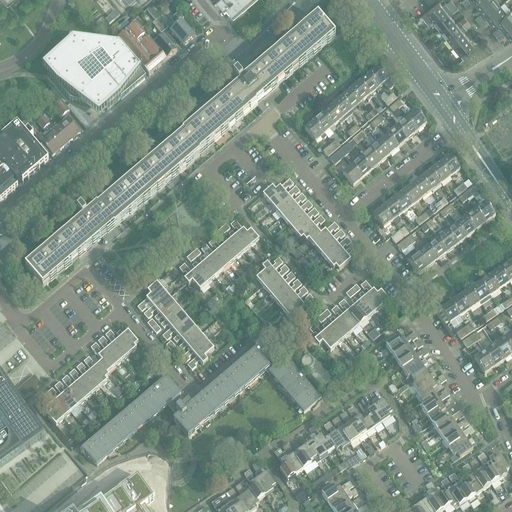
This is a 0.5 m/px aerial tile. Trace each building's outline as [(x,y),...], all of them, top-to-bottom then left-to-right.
[(222,0),(223,1),(222,2),(233,15),(250,0),(222,0)] [(471,0),(478,8),(487,0),(471,0)] [(487,0),(478,8),(485,16),(498,5),(493,0),(487,0)] [(427,25),(431,22),(430,21),(444,10),(438,2),(420,17),(427,25)] [(472,6),(468,2),(463,6),(467,10),(472,6)] [(456,9),(452,4),(447,8),(451,12),(456,9)] [(505,14),(498,5),(485,16),(492,25),(495,22),(505,14)] [(150,8),(146,11),(155,22),(159,19),(150,8)] [(430,21),(431,22),(437,30),(451,19),(444,10),(430,21)] [(116,11),(109,17),(113,22),(120,16),(116,11)] [(495,22),(502,30),(511,22),(511,14),(509,11),(505,14),(495,22)] [(171,20),(176,26),(174,27),(175,28),(170,33),(183,48),(194,38),(180,21),(183,19),(178,14),(171,20)] [(103,18),(96,24),(101,31),(108,25),(105,21),(103,18)] [(161,35),(168,29),(159,19),(155,22),(152,24),(161,35)] [(437,30),(444,38),(458,27),(451,19),(437,30)] [(485,23),(482,19),(477,23),(480,27),(485,23)] [(256,107),(334,39),(318,20),(243,84),(238,78),(234,81),(241,90),(185,138),(185,139),(100,213),(97,210),(86,219),(81,213),(77,216),(82,222),(26,271),(42,291),(113,230),(112,229),(199,155),(198,155),(255,106),(256,107)] [(469,26),(466,21),(461,25),(465,30),(469,26)] [(509,39),(511,36),(511,22),(502,30),(509,39)] [(135,25),(117,41),(148,77),(167,62),(153,46),(148,40),(140,48),(136,44),(145,36),(135,25)] [(444,38),(451,47),(465,35),(458,27),(444,38)] [(491,33),(494,37),(499,33),(496,29),(491,33)] [(502,37),(499,33),(494,37),(497,41),(502,37)] [(472,45),(465,35),(451,47),(458,56),(472,45)] [(163,38),(153,46),(167,62),(176,53),(163,38)] [(73,45),(43,70),(48,76),(70,102),(81,105),(99,120),(107,113),(121,101),(120,100),(145,79),(120,50),(73,45)] [(377,68),(367,77),(378,89),(379,89),(383,85),(389,91),(394,87),(377,68)] [(367,77),(358,85),(369,97),(370,96),(375,92),(377,94),(381,91),(379,89),(378,89),(367,77)] [(368,101),(371,99),(372,98),(370,96),(369,97),(358,85),(350,92),(360,104),(361,104),(367,99),(368,101)] [(350,92),(340,100),(351,112),(352,112),(357,108),(359,110),(363,107),(361,104),(360,104),(350,92)] [(392,95),(387,99),(391,104),(396,100),(392,95)] [(386,108),(391,104),(387,99),(382,103),(386,108)] [(350,118),(353,115),(354,114),(352,112),(351,112),(340,100),(331,108),(342,120),(348,115),(350,118)] [(398,102),(393,106),(397,111),(402,107),(398,102)] [(61,119),(69,113),(60,103),(52,109),(61,119)] [(392,115),(397,111),(393,106),(388,110),(392,115)] [(331,108),(322,115),(333,128),(334,127),(338,124),(340,126),(344,122),(342,120),(331,108)] [(375,110),(369,115),(373,119),(378,114),(375,110)] [(407,116),(403,119),(416,134),(426,125),(415,113),(409,118),(407,116)] [(498,123),(497,124),(505,133),(505,132),(510,128),(511,130),(511,113),(498,124),(498,123)] [(322,115),(313,123),(324,136),(325,135),(330,131),(332,133),(336,130),(334,127),(333,128),(322,115)] [(44,129),(50,124),(43,117),(38,121),(44,129)] [(381,117),(375,122),(379,126),(384,121),(381,117)] [(403,124),(396,129),(407,142),(416,134),(403,119),(401,121),(403,124)] [(67,120),(59,127),(60,128),(60,129),(71,141),(72,140),(74,141),(77,138),(77,136),(79,134),(67,120)] [(323,141),(326,138),(327,137),(325,135),(324,136),(313,123),(304,131),(315,144),(321,139),(323,141)] [(48,163),(33,146),(23,134),(16,126),(1,139),(33,176),(48,163)] [(356,126),(351,131),(354,135),(360,130),(356,126)] [(31,127),(28,130),(37,140),(40,137),(31,127)] [(68,144),(71,141),(60,129),(60,128),(59,127),(48,137),(60,151),(63,148),(65,148),(68,145),(68,144)] [(396,129),(388,136),(398,149),(407,142),(396,129)] [(23,134),(33,146),(37,143),(27,131),(23,134)] [(362,133),(356,138),(360,142),(366,137),(362,133)] [(59,151),(60,151),(48,137),(44,140),(41,136),(40,137),(37,140),(52,158),(55,155),(56,155),(59,153),(59,151)] [(388,136),(378,144),(389,157),(398,149),(388,136)] [(0,169),(17,189),(33,176),(1,139),(0,140),(0,169)] [(497,145),(508,160),(511,157),(511,150),(504,140),(497,145)] [(335,142),(331,145),(336,151),(337,150),(340,147),(335,142)] [(378,144),(369,152),(380,165),(389,157),(378,144)] [(327,158),(337,150),(336,151),(331,145),(322,153),(327,158)] [(342,150),(338,153),(343,159),(347,156),(342,150)] [(369,152),(360,160),(371,173),(380,165),(369,152)] [(334,167),(343,159),(338,153),(329,161),(334,167)] [(352,167),(351,168),(362,180),(371,173),(360,160),(358,158),(350,165),(352,167)] [(449,158),(440,165),(450,178),(459,171),(449,158)] [(440,165),(430,172),(441,185),(450,178),(440,165)] [(353,188),(362,180),(351,168),(342,176),(353,188)] [(0,203),(17,189),(0,169),(0,203)] [(430,172),(421,180),(431,193),(441,185),(430,172)] [(421,180),(411,187),(421,200),(431,193),(421,180)] [(262,197),(269,204),(278,196),(281,200),(286,196),(282,192),(286,189),(288,190),(293,186),(289,181),(280,189),(275,193),(272,189),(262,197)] [(462,185),(458,189),(461,194),(466,190),(462,185)] [(411,187),(402,194),(412,208),(421,200),(411,187)] [(295,188),(286,196),(281,200),(278,196),(269,204),(275,212),(284,204),(287,208),(292,204),(289,200),(293,196),(294,198),(299,194),(295,188)] [(456,198),(461,194),(458,189),(452,193),(456,198)] [(473,189),(468,193),(472,198),(473,199),(479,208),(484,204),(473,189)] [(468,193),(463,196),(467,201),(472,198),(468,193)] [(402,194),(392,201),(402,215),(412,208),(402,194)] [(301,196),(292,204),(287,208),(284,204),(275,212),(281,219),(290,211),(294,215),(298,211),(295,207),(299,203),(301,205),(305,201),(301,196)] [(462,205),(467,201),(463,196),(458,200),(462,205)] [(444,199),(439,204),(443,208),(448,204),(444,199)] [(392,201),(383,209),(393,222),(396,227),(399,225),(400,220),(398,218),(402,215),(392,201)] [(307,203),(298,211),(294,215),(290,211),(281,219),(287,226),(297,218),(300,222),(304,218),(301,214),(305,211),(307,212),(311,208),(307,203)] [(479,208),(475,211),(485,225),(495,218),(484,204),(479,208)] [(450,206),(444,211),(448,216),(454,211),(450,206)] [(382,230),(393,222),(383,209),(372,217),(382,230)] [(313,210),(304,218),(300,222),(297,218),(287,226),(294,234),(303,226),(306,229),(311,225),(307,222),(312,218),(313,219),(318,215),(313,210)] [(430,211),(425,214),(429,219),(433,215),(430,211)] [(475,211),(466,218),(476,232),(485,225),(475,211)] [(425,214),(420,218),(423,223),(429,219),(425,214)] [(320,218),(311,225),(306,229),(303,226),(294,234),(300,241),(302,239),(305,243),(308,241),(307,241),(317,232),(313,229),(318,225),(319,227),(324,222),(320,218)] [(419,226),(423,223),(420,218),(415,221),(419,226)] [(466,218),(456,226),(466,240),(476,232),(466,218)] [(431,221),(425,225),(429,230),(435,226),(431,221)] [(239,234),(235,237),(239,242),(242,239),(250,248),(258,242),(250,232),(246,235),(242,231),(235,222),(230,227),(234,231),(235,230),(239,234)] [(320,236),(317,232),(307,241),(308,241),(313,248),(323,240),(326,244),(331,240),(327,236),(332,232),(333,234),(338,230),(334,225),(324,232),(320,236)] [(425,234),(429,230),(425,225),(421,229),(425,234)] [(225,226),(218,232),(222,237),(229,231),(225,226)] [(456,226),(446,233),(457,247),(466,240),(456,226)] [(404,238),(408,235),(403,229),(399,232),(404,238)] [(340,232),(331,240),(326,244),(323,240),(313,248),(320,255),(329,247),(332,251),(337,247),(334,243),(338,239),(339,241),(344,237),(340,232)] [(394,246),(404,238),(399,232),(390,239),(394,246)] [(232,240),(228,244),(231,248),(235,245),(243,255),(250,248),(242,239),(239,242),(235,237),(231,233),(228,236),(232,240)] [(446,233),(437,241),(447,254),(457,247),(446,233)] [(410,247),(411,246),(414,243),(410,237),(406,240),(410,247)] [(224,247),(221,250),(224,254),(228,251),(236,261),(243,255),(235,245),(231,248),(228,244),(224,239),(221,242),(224,247)] [(346,239),(337,247),(332,251),(329,247),(320,255),(326,263),(335,255),(339,258),(343,254),(340,251),(344,247),(345,249),(350,244),(346,239)] [(401,254),(410,247),(406,240),(396,248),(401,254)] [(217,253),(213,256),(217,260),(220,257),(228,267),(236,261),(228,251),(224,254),(221,250),(213,241),(208,245),(212,250),(213,248),(217,253)] [(437,241),(428,248),(438,261),(447,254),(437,241)] [(210,259),(206,262),(210,266),(213,264),(221,273),(228,267),(220,257),(217,260),(213,256),(206,247),(200,252),(204,256),(206,255),(210,259)] [(428,248),(418,255),(428,269),(438,261),(428,248)] [(196,251),(189,257),(193,262),(200,256),(196,251)] [(348,251),(343,254),(339,258),(335,255),(326,263),(333,271),(335,269),(338,272),(350,262),(346,258),(351,254),(348,251)] [(296,252),(291,256),(293,258),(295,261),(296,261),(301,257),(296,252)] [(418,277),(428,269),(418,255),(408,263),(418,277)] [(202,265),(199,269),(202,273),(206,270),(214,279),(221,273),(213,264),(210,266),(206,262),(202,258),(198,261),(202,265)] [(255,281),(262,289),(271,281),(268,277),(273,273),(282,265),(278,260),(273,264),(274,266),(270,269),(266,265),(261,269),(264,273),(255,281)] [(195,272),(191,275),(195,279),(198,276),(206,286),(214,279),(206,270),(202,273),(199,269),(195,264),(191,267),(195,272)] [(511,269),(508,264),(498,271),(508,285),(511,282),(511,269)] [(199,292),(206,286),(198,276),(195,279),(191,275),(184,266),(178,270),(182,275),(184,273),(188,278),(183,281),(188,287),(192,283),(199,292)] [(277,277),(273,273),(268,277),(271,281),(262,289),(268,296),(277,288),(274,284),(279,280),(288,272),(284,267),(279,271),(281,273),(277,277)] [(498,271),(489,277),(499,291),(508,285),(498,271)] [(283,284),(279,280),(274,284),(277,288),(268,296),(275,303),(283,296),(280,292),(286,287),(295,280),(290,275),(285,279),(287,280),(283,284)] [(489,277),(479,284),(488,298),(499,291),(489,277)] [(289,291),(286,287),(280,292),(283,296),(275,303),(281,310),(290,303),(286,299),(292,295),(301,287),(296,282),(292,286),(293,288),(289,291)] [(369,295),(365,298),(369,303),(373,300),(381,309),(388,303),(380,293),(376,296),(372,292),(365,283),(360,288),(364,292),(365,291),(369,295)] [(479,284),(469,291),(479,305),(488,298),(479,284)] [(148,305),(152,308),(156,305),(153,301),(163,293),(156,285),(147,293),(150,297),(145,301),(137,308),(141,314),(145,310),(144,308),(148,305)] [(233,287),(226,293),(230,297),(237,291),(233,287)] [(355,287),(348,293),(352,298),(359,291),(355,287)] [(295,298),(292,295),(286,299),(290,303),(281,310),(287,318),(296,310),(293,306),(298,302),(307,294),(303,289),(298,293),(299,295),(295,298)] [(469,291),(459,298),(469,312),(479,305),(469,291)] [(155,312),(158,316),(162,312),(160,309),(169,300),(163,293),(153,301),(156,305),(152,308),(143,316),(147,321),(152,317),(150,315),(155,312)] [(348,301),(352,298),(348,293),(344,297),(348,301)] [(361,301),(358,304),(362,309),(366,306),(374,315),(381,309),(373,300),(369,303),(365,298),(361,294),(358,297),(361,301)] [(301,306),(298,302),(293,306),(296,310),(287,318),(293,325),(303,317),(299,313),(304,309),(313,302),(309,297),(304,301),(305,302),(301,306)] [(459,298),(450,304),(459,319),(469,312),(459,298)] [(161,319),(164,323),(169,319),(166,316),(176,308),(169,300),(160,309),(162,312),(158,316),(154,319),(156,323),(161,319)] [(354,307),(350,311),(354,315),(358,312),(366,322),(374,315),(366,306),(362,309),(358,304),(354,300),(351,303),(354,307)] [(347,314),(343,317),(348,322),(351,319),(359,328),(366,322),(358,312),(354,315),(350,311),(343,302),(338,306),(342,311),(343,310),(347,314)] [(449,326),(459,319),(450,304),(439,312),(449,326)] [(167,326),(170,330),(175,326),(172,323),(182,315),(176,308),(166,316),(169,319),(164,323),(160,327),(163,330),(167,326)] [(340,320),(336,323),(341,328),(344,325),(352,334),(359,328),(351,319),(348,322),(343,317),(336,308),(330,313),(334,317),(336,316),(340,320)] [(326,312),(319,318),(323,323),(330,316),(326,312)] [(492,312),(486,316),(489,321),(496,317),(492,312)] [(173,334),(177,337),(181,334),(178,331),(188,322),(182,315),(172,323),(175,326),(170,330),(162,338),(166,343),(170,339),(169,337),(173,334)] [(332,326),(329,329),(333,335),(336,332),(344,340),(352,334),(344,325),(341,328),(336,323),(332,319),(329,322),(332,326)] [(497,319),(491,323),(494,328),(501,324),(497,319)] [(147,325),(152,331),(157,327),(151,321),(147,325)] [(179,340),(183,344),(187,341),(185,337),(194,329),(188,322),(178,331),(181,334),(177,337),(172,341),(175,344),(179,340)] [(337,347),(344,340),(336,332),(333,335),(329,329),(325,325),(321,328),(325,332),(321,336),(326,341),(329,338),(337,347)] [(469,325),(465,328),(470,335),(474,332),(469,325)] [(161,332),(157,327),(152,331),(157,336),(161,332)] [(330,353),(337,347),(329,338),(326,341),(321,336),(314,327),(309,331),(313,336),(314,334),(318,339),(314,342),(319,347),(322,344),(330,353)] [(460,341),(470,335),(465,328),(456,335),(460,341)] [(186,348),(189,352),(194,348),(191,345),(201,337),(194,329),(185,337),(187,341),(183,344),(179,348),(181,351),(186,348)] [(374,341),(380,335),(375,330),(369,336),(374,341)] [(104,337),(112,346),(116,350),(113,353),(121,363),(128,357),(120,347),(123,344),(119,340),(116,343),(112,339),(114,337),(110,332),(104,337)] [(115,336),(119,340),(123,344),(120,347),(128,357),(136,350),(134,348),(137,345),(134,340),(127,333),(123,337),(119,333),(115,336)] [(385,347),(391,355),(401,348),(404,352),(409,349),(406,344),(411,341),(412,343),(417,340),(413,334),(403,341),(398,344),(396,340),(385,347)] [(475,334),(471,337),(476,344),(480,341),(475,334)] [(511,334),(503,340),(511,353),(511,334)] [(192,355),(196,359),(200,356),(198,352),(207,344),(201,337),(191,345),(194,348),(189,352),(180,359),(185,364),(189,361),(188,359),(192,355)] [(467,350),(476,344),(471,337),(466,340),(462,344),(467,350)] [(97,343),(105,352),(109,357),(105,360),(114,369),(121,363),(113,353),(116,350),(112,346),(109,349),(105,345),(107,344),(102,339),(97,343)] [(511,353),(503,340),(493,347),(504,363),(511,357),(511,353)] [(418,342),(409,349),(404,352),(401,348),(391,355),(396,363),(407,356),(409,360),(414,356),(411,352),(416,349),(417,351),(422,348),(418,342)] [(166,347),(171,352),(175,349),(171,343),(166,347)] [(213,351),(207,344),(198,352),(200,356),(196,359),(187,367),(191,372),(196,368),(194,366),(199,363),(202,367),(207,362),(204,359),(213,351)] [(102,363),(98,366),(107,375),(114,369),(105,360),(109,357),(105,352),(101,356),(97,351),(99,350),(95,345),(90,349),(98,359),(102,363)] [(261,357),(266,353),(259,345),(255,349),(261,357)] [(493,347),(483,354),(494,370),(504,363),(493,347)] [(179,353),(175,349),(171,352),(175,357),(179,353)] [(414,357),(414,356),(409,360),(407,356),(396,363),(401,371),(412,364),(415,368),(420,364),(417,360),(422,357),(423,359),(428,356),(424,350),(414,357)] [(485,376),(494,370),(483,354),(474,361),(478,366),(477,366),(480,371),(481,371),(485,376)] [(81,451),(79,452),(80,453),(88,462),(90,461),(96,468),(107,458),(105,456),(165,406),(167,408),(168,407),(171,411),(177,419),(173,423),(188,440),(270,371),(256,355),(185,415),(184,413),(191,406),(188,402),(176,412),(174,409),(170,405),(181,396),(165,378),(155,387),(157,389),(83,452),(81,451)] [(109,377),(107,375),(98,366),(94,369),(90,365),(92,363),(88,359),(83,363),(91,372),(95,377),(91,380),(99,389),(107,383),(105,381),(109,377)] [(410,378),(412,381),(425,372),(422,368),(427,365),(424,361),(420,364),(415,368),(412,364),(401,371),(407,380),(410,378)] [(283,362),(268,375),(272,380),(277,386),(281,391),(286,396),(290,401),(294,406),(299,411),(303,416),(311,410),(312,412),(322,404),(321,402),(318,403),(314,398),(310,393),(305,388),(301,383),(296,378),(292,373),(288,368),(283,362)] [(75,370),(83,379),(87,383),(83,386),(92,396),(99,389),(91,380),(95,377),(91,372),(87,376),(83,371),(85,370),(81,365),(75,370)] [(26,398),(44,383),(33,369),(12,387),(21,398),(24,395),(26,398)] [(68,376),(76,385),(80,389),(76,392),(85,402),(92,396),(83,386),(87,383),(83,379),(80,382),(76,377),(77,376),(73,371),(68,376)] [(412,387),(418,395),(428,388),(426,384),(431,381),(435,377),(433,374),(428,377),(425,372),(412,381),(415,385),(412,387)] [(0,467),(45,436),(0,373),(0,467)] [(131,375),(124,380),(127,383),(134,378),(131,375)] [(434,385),(431,381),(426,384),(428,388),(418,395),(423,403),(433,396),(433,395),(437,393),(435,390),(436,389),(436,388),(445,382),(442,376),(437,380),(438,382),(434,385)] [(61,382),(69,391),(73,395),(69,398),(77,408),(85,402),(76,392),(80,389),(76,385),(72,388),(68,384),(70,382),(66,378),(61,382)] [(389,380),(384,383),(388,389),(393,386),(389,380)] [(53,388),(61,397),(65,402),(62,405),(70,414),(77,408),(69,398),(73,395),(69,391),(65,394),(61,390),(63,388),(59,384),(53,388)] [(46,394),(54,404),(58,408),(54,411),(63,421),(70,414),(62,405),(65,402),(61,397),(58,401),(54,396),(55,395),(51,390),(46,394)] [(421,410),(426,417),(436,411),(433,407),(439,403),(448,397),(444,392),(439,395),(441,397),(436,400),(433,396),(423,403),(421,404),(424,408),(421,410)] [(55,427),(63,421),(54,411),(58,408),(54,404),(50,407),(46,402),(48,401),(44,396),(39,401),(47,410),(50,414),(47,418),(55,427)] [(363,415),(363,416),(373,431),(381,425),(374,415),(378,412),(375,407),(371,410),(367,405),(369,404),(366,399),(361,403),(361,404),(357,407),(363,415)] [(442,408),(439,403),(433,407),(436,411),(426,417),(432,425),(441,419),(439,415),(444,412),(452,406),(453,405),(450,399),(445,403),(446,405),(442,408)] [(372,402),(375,407),(378,412),(374,415),(381,425),(390,420),(388,417),(392,414),(383,402),(378,405),(375,400),(372,402)] [(457,414),(452,406),(444,412),(439,415),(441,419),(432,425),(437,433),(447,427),(449,431),(455,427),(452,423),(456,420),(458,421),(462,418),(459,413),(457,414)] [(356,420),(351,423),(355,428),(358,426),(365,436),(373,431),(363,416),(359,418),(353,408),(347,412),(350,417),(352,416),(356,420)] [(348,426),(343,429),(347,434),(350,431),(357,442),(365,436),(358,426),(355,428),(351,423),(345,414),(339,418),(343,422),(344,421),(348,426)] [(340,431),(335,434),(339,439),(342,437),(349,447),(357,442),(350,431),(347,434),(343,429),(337,419),(331,423),(334,428),(336,427),(340,431)] [(464,420),(455,427),(449,431),(447,427),(437,433),(443,441),(452,435),(455,439),(460,435),(457,431),(462,428),(463,429),(468,426),(464,420)] [(332,437),(327,440),(336,452),(340,450),(342,452),(349,447),(342,437),(339,439),(335,434),(329,425),(323,428),(327,433),(329,432),(332,437)] [(416,425),(412,428),(415,436),(421,432),(416,425)] [(317,440),(312,443),(316,448),(320,445),(327,456),(335,450),(336,453),(336,452),(327,440),(324,442),(321,437),(320,437),(313,428),(308,431),(312,436),(313,435),(317,440)] [(469,428),(460,435),(455,439),(452,435),(443,441),(448,449),(457,443),(460,447),(465,443),(462,439),(467,435),(468,437),(473,434),(469,428)] [(309,445),(304,448),(313,461),(317,459),(319,461),(327,456),(320,445),(316,448),(312,443),(309,438),(305,441),(309,445)] [(457,443),(448,449),(454,458),(450,461),(453,465),(472,452),(465,443),(460,447),(457,443)] [(282,450),(288,459),(292,464),(288,467),(295,478),(303,472),(296,462),(300,459),(296,454),(292,457),(289,452),(291,451),(287,446),(282,450)] [(293,449),(296,454),(300,459),(296,462),(303,472),(311,466),(310,464),(313,461),(304,448),(300,451),(297,447),(293,449)] [(371,448),(366,452),(369,456),(374,453),(371,448)] [(287,483),(295,478),(288,467),(292,464),(288,459),(284,462),(281,458),(283,456),(279,451),(274,455),(280,465),(284,470),(280,473),(287,483)] [(484,469),(487,474),(483,476),(490,487),(498,482),(491,471),(495,468),(492,464),(487,467),(484,462),(486,461),(482,456),(477,459),(484,469)] [(505,474),(509,471),(500,458),(495,461),(492,456),(488,459),(492,464),(495,468),(491,471),(498,482),(506,476),(505,474)] [(476,474),(476,475),(479,479),(475,482),(482,492),(490,487),(483,476),(487,474),(484,469),(482,471),(475,461),(469,465),(476,474)] [(349,462),(345,464),(349,470),(353,468),(349,462)] [(471,485),(467,488),(474,498),(476,497),(482,492),(475,482),(479,479),(476,475),(472,477),(469,473),(471,472),(467,466),(461,470),(471,485)] [(251,493),(249,494),(256,504),(257,503),(264,498),(257,488),(261,485),(258,480),(258,481),(254,483),(250,479),(252,477),(249,472),(243,476),(250,486),(253,491),(251,493)] [(254,476),(258,481),(258,480),(261,485),(257,488),(264,498),(273,493),(271,490),(275,487),(266,475),(262,478),(258,473),(254,476)] [(456,488),(452,491),(455,495),(459,492),(466,503),(468,502),(471,507),(479,501),(476,497),(474,498),(467,488),(464,490),(461,485),(460,485),(454,475),(448,479),(452,485),(453,483),(456,488)] [(324,476),(312,485),(316,490),(328,482),(324,476)] [(147,511),(145,508),(150,504),(143,493),(146,491),(138,479),(137,479),(134,481),(118,493),(120,496),(113,501),(111,498),(91,511),(147,511)] [(445,496),(444,496),(451,507),(453,509),(457,506),(459,509),(466,503),(459,492),(455,495),(452,491),(446,481),(440,485),(444,490),(446,489),(448,493),(444,496),(445,496)] [(321,496),(326,503),(337,496),(339,500),(344,496),(342,493),(346,490),(348,492),(353,488),(349,483),(339,490),(339,489),(334,493),(332,489),(321,496)] [(433,496),(429,499),(432,504),(436,501),(443,511),(451,507),(444,496),(441,499),(437,494),(430,484),(425,488),(428,493),(430,492),(433,496)] [(235,489),(241,499),(245,504),(241,507),(244,511),(254,511),(256,511),(255,509),(259,506),(257,503),(256,504),(249,494),(245,496),(242,491),(244,490),(240,485),(235,489)] [(303,489),(293,496),(298,503),(308,496),(303,489)] [(233,511),(244,511),(241,507),(245,504),(241,499),(237,502),(234,497),(236,496),(232,491),(227,495),(230,500),(230,499),(234,504),(237,509),(233,511)] [(345,497),(344,496),(339,500),(337,496),(326,503),(331,511),(342,504),(344,508),(350,504),(347,501),(352,498),(353,500),(358,496),(354,491),(345,497)] [(425,502),(421,504),(426,511),(443,511),(436,501),(432,504),(429,499),(426,494),(422,497),(425,502)] [(233,511),(237,509),(234,504),(230,499),(230,500),(228,501),(224,496),(219,500),(219,501),(227,511),(233,511)] [(344,508),(342,504),(331,511),(332,511),(347,511),(348,511),(347,511),(355,511),(359,509),(362,507),(360,505),(363,503),(360,499),(350,505),(350,504),(344,508)] [(227,511),(219,501),(217,502),(216,502),(211,505),(215,511),(227,511)] [(414,511),(413,510),(410,511),(408,511),(406,508),(408,507),(404,502),(399,506),(402,511),(414,511)] [(308,503),(302,506),(305,511),(311,507),(308,503)]
